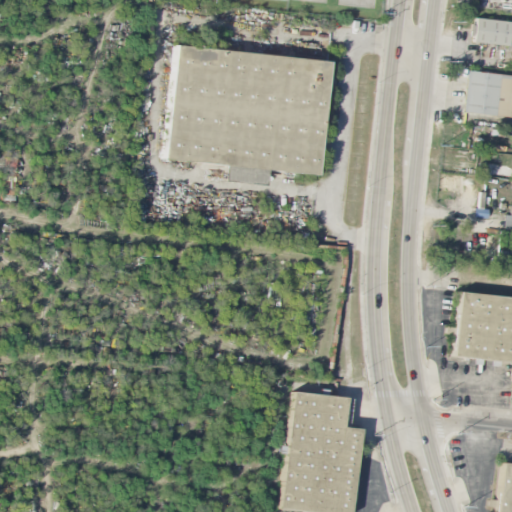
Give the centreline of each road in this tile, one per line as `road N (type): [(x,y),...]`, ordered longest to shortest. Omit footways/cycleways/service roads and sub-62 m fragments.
road 1 (secondary): [(399,0),(375,242),(375,354),(410,511)]
road 2 (secondary): [(421,419),(408,309),(417,169)]
road 3 (secondary): [(417,169),(434,0)]
